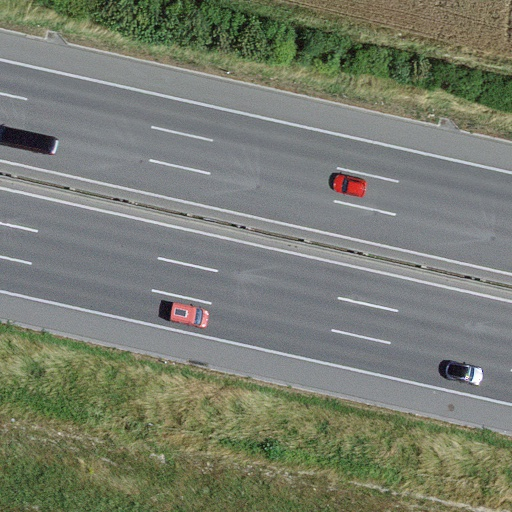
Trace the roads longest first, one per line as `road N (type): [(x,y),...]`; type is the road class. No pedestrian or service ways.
road 1 (motorway): [(0,240),(511,354)]
road 2 (motorway): [(511,224),(0,111)]
